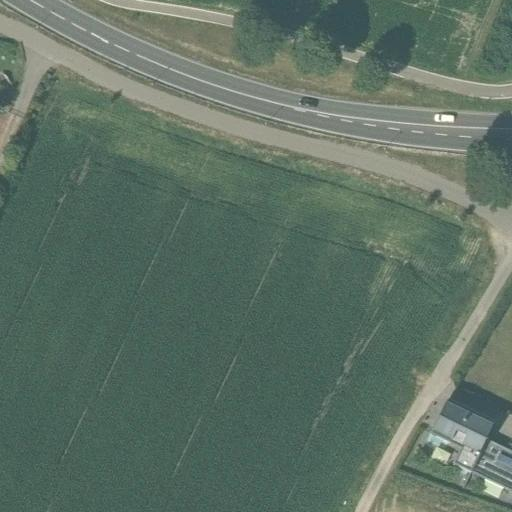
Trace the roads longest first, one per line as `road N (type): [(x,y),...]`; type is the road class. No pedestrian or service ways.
road 1 (secondary): [(511,135),(410,127),(231,92),(159,66),(28,0)]
road 2 (residential): [(401,438),(511,263)]
